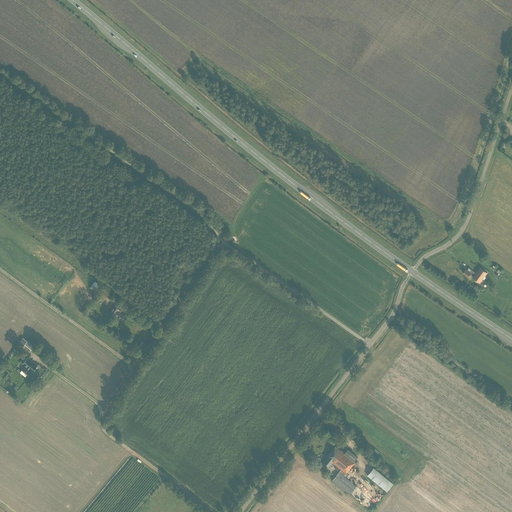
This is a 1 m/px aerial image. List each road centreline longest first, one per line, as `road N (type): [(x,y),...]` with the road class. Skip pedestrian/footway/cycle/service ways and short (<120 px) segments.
road 1 (trunk): [(412,272),(71,0)]
road 2 (unclassified): [(412,272),(466,224),(511,87)]
road 3 (unclassified): [(240,511),(370,345)]
road 4 (track): [(162,323),(0,208)]
road 5 (unclassified): [(216,251),(224,242),(370,345)]
road 6 (trunk): [(511,339),(412,272)]
